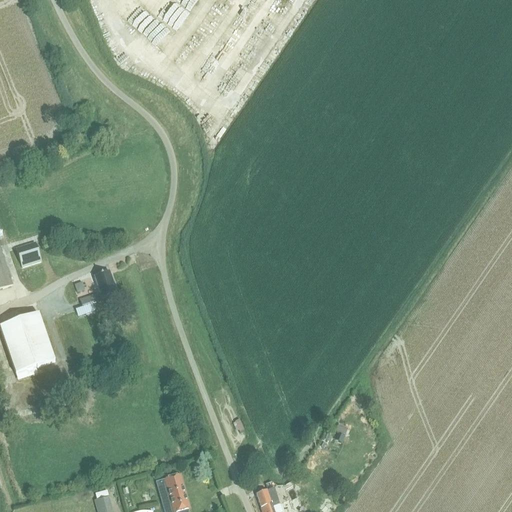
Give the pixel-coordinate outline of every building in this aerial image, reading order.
[(22,270),(41,264),(36,245),(16,251),(22,270)] [(0,249),(0,290),(13,287),(0,249)] [(100,296),(81,303),(83,309),(98,303),(98,305),(103,303),(103,301),(118,296),(109,274),(94,280),(100,296)] [(82,284),(74,287),(77,295),(85,292),(82,284)] [(77,309),(59,314),(62,326),(69,324),(80,360),(91,357),(77,309)] [(39,315),(0,328),(0,333),(16,376),(55,362),(39,315)] [(234,409),(230,410),(234,422),(239,420),(234,409)] [(239,421),(235,423),(240,434),(244,432),(239,421)] [(346,437),(348,430),(339,426),(336,432),(346,437)] [(338,434),(334,441),(342,444),(345,438),(338,434)] [(181,486),(179,479),(181,478),(181,477),(165,482),(157,484),(157,485),(160,484),(164,496),(165,502),(162,503),(164,511),(187,511),(184,498),(186,497),(184,487),(181,486)] [(274,491),(257,497),(262,511),(280,511),(278,507),(280,506),(274,491)] [(112,511),(109,498),(95,502),(97,511),(112,511)] [(326,511),(331,505),(325,501),(319,510),(321,511),(326,511)]
